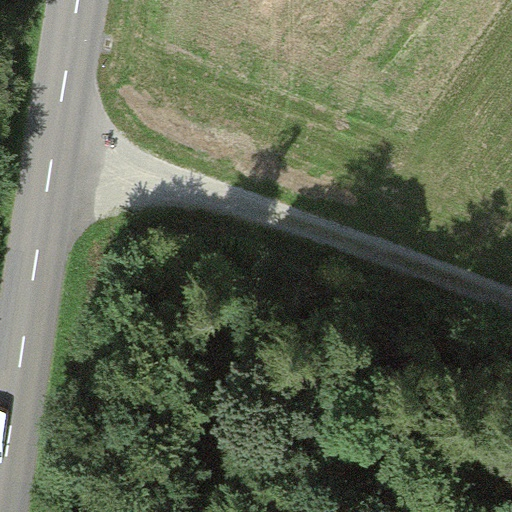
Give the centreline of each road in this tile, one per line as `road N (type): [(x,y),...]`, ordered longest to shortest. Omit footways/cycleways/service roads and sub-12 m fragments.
road 1 (tertiary): [(80,0),(0,511)]
road 2 (track): [(54,156),(197,195),(511,310)]
